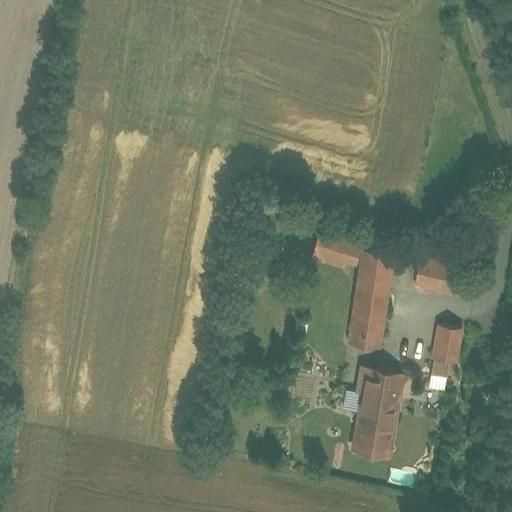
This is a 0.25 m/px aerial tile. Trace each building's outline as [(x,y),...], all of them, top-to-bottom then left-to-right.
[(256,197),(246,244),(281,251),(291,205),(256,197)] [(363,237),(318,226),(310,256),(341,265),(343,258),(356,261),(363,237)] [(363,246),(346,340),(377,346),(394,252),(363,246)] [(419,258),(414,283),(465,293),(470,267),(419,258)] [(460,327),(436,324),(430,372),(448,375),(449,361),(456,362),(460,327)] [(403,370),(359,362),(354,387),(362,389),(350,451),(386,457),(403,370)] [(399,483),(413,485),(414,473),(400,472),(399,483)]
